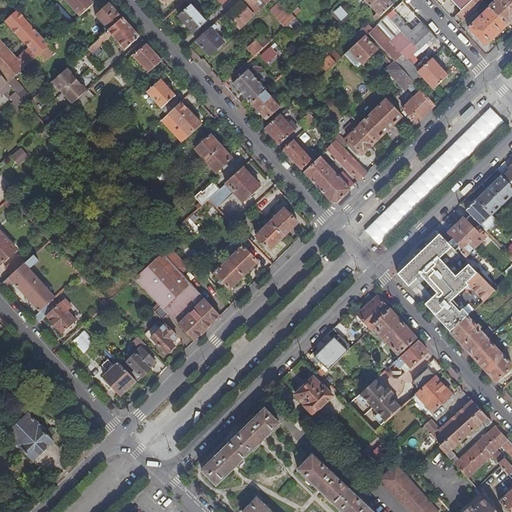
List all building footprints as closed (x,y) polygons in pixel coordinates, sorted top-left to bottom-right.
[(64,0),(79,16),(92,4),(89,0),(64,0)] [(242,0),(230,11),(244,26),(262,10),(260,9),(270,0),(242,0)] [(364,0),(375,11),(371,14),(376,19),(393,3),(389,0),(364,0)] [(450,0),(461,12),(473,0),(450,0)] [(479,7),(478,6),(482,1),(481,0),(473,0),(461,12),(456,16),(462,23),(479,7)] [(511,22),(511,0),(498,0),(490,9),(507,27),(511,22)] [(286,29),(290,25),(297,19),(286,7),(281,2),(270,12),(286,29)] [(403,2),(393,11),(407,28),(402,33),(419,51),(430,41),(433,44),(438,40),(413,13),(403,2)] [(109,3),(95,15),(105,26),(108,30),(122,17),(113,8),(109,3)] [(339,5),(334,10),(333,9),(330,11),(342,24),(346,21),(343,17),(347,14),(339,5)] [(72,22),(57,6),(54,9),(69,25),(72,22)] [(192,6),(180,17),(194,33),(207,22),(192,6)] [(38,54),(48,44),(16,9),(4,19),(29,48),(16,59),(0,41),(0,75),(6,82),(12,77),(38,54)] [(507,27),(490,9),(468,30),(485,48),(507,27)] [(109,35),(121,47),(123,50),(139,35),(131,26),(122,17),(108,30),(100,37),(97,40),(95,42),(87,49),(91,53),(107,39),(109,35)] [(300,23),(297,19),(290,25),(294,29),(300,23)] [(100,37),(108,30),(105,26),(97,34),(100,37)] [(367,26),(352,40),(356,45),(363,39),(367,35),(371,31),(367,26)] [(399,70),(409,60),(392,42),(377,26),(375,28),(373,30),(371,31),(367,35),(386,55),(392,62),(399,70)] [(211,56),(225,43),(212,28),(197,42),(211,56)] [(318,35),(312,28),(308,31),(314,39),(318,35)] [(409,60),(419,51),(402,33),(392,42),(409,60)] [(256,56),(270,43),(266,38),(261,43),(257,38),(247,46),(256,56)] [(344,57),(356,70),(375,52),(363,39),(356,45),(344,57)] [(327,53),(318,43),(315,46),(323,56),(327,53)] [(44,60),(54,51),(48,44),(38,54),(44,60)] [(133,57),(148,72),(161,60),(150,47),(147,44),(133,57)] [(341,59),(331,49),(327,53),(337,63),(341,59)] [(444,65),(450,58),(442,51),(436,59),(444,65)] [(327,53),(323,56),(319,61),(328,71),(337,63),(327,53)] [(386,55),(382,59),(388,66),(392,62),(386,55)] [(447,78),(432,62),(429,64),(426,61),(418,68),(422,72),(419,74),(413,68),(415,67),(409,60),(399,70),(411,83),(417,76),(433,93),(447,78)] [(399,70),(392,62),(388,66),(384,70),(403,90),(408,85),(411,83),(399,70)] [(61,91),(76,78),(67,68),(52,81),(61,91)] [(250,70),(235,84),(253,103),(266,91),(268,90),(250,70)] [(15,92),(27,105),(45,88),(42,84),(29,95),(12,77),(6,82),(9,85),(15,92)] [(71,102),(85,88),(76,78),(61,91),(71,102)] [(160,79),(146,91),(167,115),(168,114),(180,103),(174,97),(175,95),(160,79)] [(0,93),(9,85),(6,82),(0,88),(0,93)] [(423,118),(434,108),(411,83),(408,85),(417,95),(401,110),(416,125),(423,118)] [(71,102),(76,107),(91,94),(86,88),(85,88),(71,102)] [(268,120),(282,107),(266,91),(253,103),(268,120)] [(15,92),(10,96),(16,103),(22,109),(27,105),(15,92)] [(307,118),(301,123),(307,130),(316,121),(297,99),(293,103),(307,118)] [(189,136),(202,124),(181,101),(180,103),(168,114),(189,136)] [(359,126),(375,143),(400,118),(388,105),(385,101),(359,126)] [(71,102),(67,105),(73,112),(77,108),(76,107),(71,102)] [(22,109),(16,103),(13,106),(18,112),(22,109)] [(53,134),(75,114),(73,112),(67,105),(45,125),(53,134)] [(284,111),(281,114),(296,131),(299,128),(284,111)] [(296,131),(281,114),(265,129),(277,142),(280,146),(296,131)] [(87,128),(91,124),(88,120),(83,124),(87,128)] [(347,138),(354,131),(348,124),(341,131),(347,138)] [(354,131),(347,138),(344,141),(334,131),(329,135),(331,137),(336,142),(343,149),(347,145),(356,154),(361,153),(362,155),(375,143),(359,126),(354,131)] [(85,143),(89,139),(83,132),(78,136),(85,143)] [(222,146),(212,134),(195,150),(205,161),(222,146)] [(170,154),(173,151),(161,137),(158,140),(170,154)] [(329,149),(336,142),(331,137),(324,143),(329,149)] [(66,148),(73,156),(81,149),(71,138),(64,145),(66,148)] [(303,170),(312,161),(294,142),(285,151),(296,163),(303,170)] [(336,142),(329,149),(359,181),(362,178),(366,174),(343,149),(336,142)] [(215,172),(232,157),(222,146),(205,161),(215,172)] [(66,148),(59,154),(62,158),(66,155),(70,159),(73,156),(66,148)] [(108,168),(114,164),(102,151),(97,156),(108,168)] [(343,172),(339,176),(321,157),(305,173),(332,203),(337,203),(354,186),(348,180),(350,179),(343,172)] [(211,196),(219,205),(231,193),(232,195),(237,190),(245,199),(262,184),(245,165),(219,189),(211,196)] [(511,165),(501,177),(511,188),(511,165)] [(62,169),(53,177),(57,182),(66,174),(62,169)] [(84,177),(81,181),(86,187),(88,184),(93,189),(105,177),(101,173),(90,183),(84,177)] [(511,198),(511,188),(501,177),(476,200),(493,217),(511,198)] [(199,202),(195,205),(198,209),(211,196),(219,189),(213,183),(203,192),(201,190),(194,197),(199,202)] [(5,204),(10,209),(16,204),(11,198),(5,204)] [(493,217),(476,200),(465,211),(468,213),(480,226),(482,228),(493,217)] [(226,201),(219,209),(229,218),(236,210),(226,201)] [(35,213),(29,206),(23,211),(29,218),(35,213)] [(241,218),(245,214),(240,208),(230,217),(236,223),(241,218)] [(271,221),(284,235),(298,221),(285,208),(271,221)] [(480,226),(468,213),(455,225),(475,246),(486,236),(478,228),(480,226)] [(196,214),(185,221),(196,238),(207,232),(196,214)] [(493,217),(482,228),(487,233),(498,223),(493,217)] [(249,226),(241,218),(236,223),(243,231),(249,226)] [(271,221),(257,235),(271,249),(284,235),(271,221)] [(447,243),(455,251),(458,248),(465,256),(475,246),(455,225),(442,238),(447,243)] [(394,272),(405,284),(415,274),(428,287),(425,290),(428,294),(421,301),(432,313),(445,299),(464,281),(475,271),(465,260),(451,274),(434,256),(447,243),(442,238),(434,229),(416,247),(395,268),(394,272)] [(0,231),(0,230),(0,264),(17,249),(0,231)] [(49,247),(53,253),(58,249),(45,236),(39,241),(46,249),(49,247)] [(48,251),(46,249),(39,241),(0,277),(0,278),(7,286),(13,281),(39,311),(46,305),(55,297),(29,268),(36,262),(38,260),(48,251)] [(259,262),(244,246),(230,259),(245,275),(259,262)] [(165,253),(182,273),(188,267),(171,247),(165,253)] [(60,252),(58,249),(53,253),(51,255),(54,258),(60,252)] [(160,303),(171,315),(195,341),(209,327),(221,316),(182,273),(165,253),(163,252),(151,264),(137,277),(160,303)] [(66,259),(62,263),(76,278),(80,274),(66,259)] [(230,259),(215,272),(230,288),(245,275),(230,259)] [(148,260),(133,274),(136,278),(137,277),(151,264),(148,260)] [(486,282),(475,271),(464,281),(480,297),(491,287),(486,282)] [(377,296),(357,314),(370,329),(372,327),(389,310),(381,301),(377,296)] [(455,310),(445,299),(432,313),(436,318),(447,330),(463,314),(464,313),(459,307),(455,310)] [(65,308),(61,303),(52,311),(46,305),(39,311),(34,316),(40,322),(47,316),(62,334),(77,321),(65,308)] [(154,308),(165,321),(171,315),(160,303),(154,308)] [(389,310),(372,327),(398,355),(416,339),(401,322),(389,310)] [(454,338),(467,351),(483,336),(475,327),(478,325),(474,321),(472,323),(463,314),(447,330),(454,338)] [(503,318),(499,322),(504,327),(508,324),(503,318)] [(167,323),(153,336),(168,353),(176,346),(172,342),(179,336),(167,323)] [(85,354),(96,343),(84,331),(73,342),(85,354)] [(157,362),(147,351),(150,349),(138,335),(133,339),(141,348),(128,360),(136,369),(132,373),(139,380),(152,369),(150,368),(157,362)] [(484,336),(483,336),(467,351),(478,363),(493,379),(509,364),(484,336)] [(321,377),(337,361),(350,349),(348,346),(350,345),(343,338),(341,339),(338,338),(336,338),(334,339),(332,341),(332,342),(330,341),(313,358),(321,366),(321,367),(321,369),(317,373),(321,377)] [(406,362),(410,367),(427,351),(420,344),(418,341),(393,363),(398,368),(406,362)] [(427,368),(413,381),(421,390),(436,377),(444,370),(435,360),(434,358),(426,366),(427,368)] [(109,373),(116,367),(108,359),(102,364),(109,373)] [(106,377),(122,395),(137,381),(118,360),(114,365),(116,367),(106,377)] [(337,361),(321,377),(324,381),(341,365),(337,361)] [(27,375),(33,378),(35,379),(38,373),(30,369),(27,375)] [(323,386),(322,387),(313,377),(294,395),(304,405),(303,406),(312,415),(333,396),(323,386)] [(434,412),(452,396),(436,377),(421,390),(417,394),(434,412)] [(367,379),(363,382),(368,387),(375,381),(372,378),(369,382),(367,379)] [(367,403),(378,415),(386,423),(402,408),(390,395),(391,394),(391,393),(391,392),(389,389),(385,390),(376,379),(375,381),(368,387),(355,399),(360,404),(364,400),(367,403)] [(439,431),(433,437),(441,445),(480,409),(472,401),(439,431)] [(216,485),(278,425),(264,409),(201,470),(216,485)] [(488,426),(492,422),(490,420),(480,409),(441,445),(439,447),(466,477),(478,466),(491,455),(508,440),(496,426),(459,459),(451,451),(483,421),(488,426)] [(30,412),(8,434),(20,446),(21,445),(35,460),(55,441),(52,437),(57,432),(53,428),(48,433),(41,426),(42,425),(30,412)] [(378,415),(374,419),(381,427),(386,423),(378,415)] [(84,436),(88,441),(98,431),(89,421),(83,426),(88,431),(84,436)] [(424,427),(431,435),(437,429),(429,421),(424,427)] [(500,466),(509,476),(511,473),(511,467),(506,461),(510,457),(511,458),(511,443),(508,440),(491,455),(500,466)] [(61,448),(66,454),(73,447),(68,442),(61,448)] [(297,469),(338,511),(367,511),(312,455),(297,469)] [(411,511),(438,511),(396,466),(382,480),(411,511)] [(509,476),(500,466),(490,475),(499,485),(509,476)] [(41,481),(48,474),(42,467),(34,474),(41,481)] [(374,472),(370,467),(358,478),(362,483),(374,472)] [(511,511),(511,488),(499,501),(509,511),(511,511)] [(485,498),(480,492),(463,509),(465,511),(471,506),(474,508),(485,498)] [(465,511),(498,511),(485,498),(474,508),(471,506),(465,511)] [(244,511),(270,511),(257,499),(244,511)]
